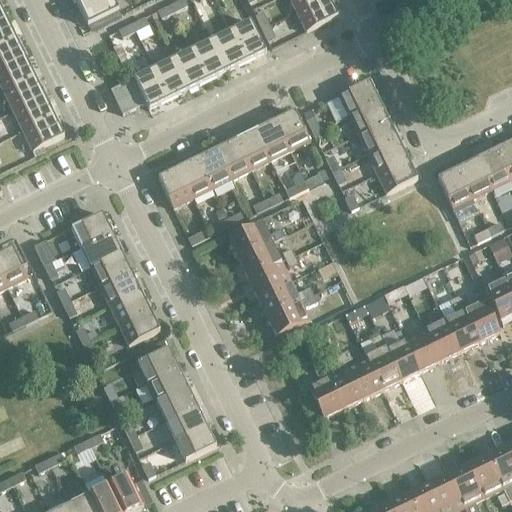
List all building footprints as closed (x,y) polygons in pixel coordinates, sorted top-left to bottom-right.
[(118,13),(111,0),(93,0),(77,8),(87,28),(118,13)] [(325,0),(289,0),(296,15),(325,0)] [(337,19),(327,0),(325,0),(296,15),(306,35),(337,19)] [(187,9),(183,1),(170,8),(174,16),(187,9)] [(174,16),(170,8),(157,14),(161,22),(174,16)] [(262,15),(255,19),(261,32),(269,28),(262,15)] [(148,28),(144,20),(131,27),(135,35),(148,28)] [(0,49),(16,42),(6,22),(0,25),(0,49)] [(266,55),(250,24),(230,33),(246,64),(266,55)] [(135,35),(131,27),(118,33),(122,41),(135,35)] [(275,41),(269,28),(261,32),(267,45),(275,41)] [(246,64),(230,33),(211,43),(226,74),(246,64)] [(0,73),(25,61),(16,42),(0,49),(0,73)] [(226,74),(211,43),(192,52),(207,83),(226,74)] [(120,45),(112,49),(118,61),(126,57),(120,45)] [(207,83),(192,52),(172,62),(187,93),(207,83)] [(35,80),(25,61),(0,73),(0,87),(4,95),(35,80)] [(187,93),(172,62),(153,71),(168,102),(187,93)] [(168,102),(153,71),(133,81),(139,94),(145,106),(148,112),(168,102)] [(44,100),(35,80),(4,95),(13,115),(44,100)] [(139,94),(133,81),(110,92),(116,105),(139,94)] [(379,104),(369,84),(338,99),(348,119),(379,104)] [(145,106),(139,94),(116,105),(122,117),(145,106)] [(54,119),(44,100),(13,115),(23,134),(54,119)] [(388,124),(379,104),(348,119),(357,139),(388,124)] [(310,145),(294,114),(274,124),(290,155),(310,145)] [(64,139),(54,119),(23,134),(33,154),(64,139)] [(314,120),(306,124),(312,137),(320,133),(314,120)] [(290,155),(274,124),(255,133),(270,164),(290,155)] [(398,143),(388,124),(357,139),(367,158),(398,143)] [(270,164),(255,133),(236,143),(251,174),(270,164)] [(327,146),(320,133),(312,137),(319,150),(327,146)] [(251,174),(236,143),(216,152),(231,183),(251,174)] [(407,162),(398,143),(367,158),(376,178),(407,162)] [(511,183),(511,144),(496,153),(511,184),(511,183)] [(231,183),(216,152),(197,162),(212,193),(231,183)] [(511,184),(496,153),(476,162),(491,193),(511,184)] [(333,159),(325,162),(331,175),(339,172),(333,159)] [(212,193),(197,162),(177,171),(193,202),(212,193)] [(417,182),(407,162),(376,178),(386,197),(417,182)] [(491,193),(476,162),(457,172),(472,203),(491,193)] [(193,202),(177,171),(157,181),(173,212),(193,202)] [(346,185),(339,172),(331,175),(338,189),(346,185)] [(472,203),(457,172),(437,182),(452,213),(472,203)] [(318,178),(304,184),(308,192),(321,186),(318,178)] [(308,192),(304,184),(291,190),(295,198),(308,192)] [(279,197),(266,203),(269,211),(283,205),(279,197)] [(352,198),(344,202),(351,215),(358,211),(352,198)] [(269,211),(266,203),(252,210),(256,217),(269,211)] [(221,211),(215,214),(220,225),(227,222),(221,211)] [(111,236),(102,216),(71,232),(80,252),(111,236)] [(240,216),(227,222),(231,230),(244,224),(240,216)] [(231,230),(227,222),(220,225),(214,229),(218,236),(231,230)] [(228,242),(238,263),(271,246),(261,226),(228,242)] [(499,226),(486,232),(490,240),(503,234),(499,226)] [(280,232),(271,236),(275,244),(284,240),(280,232)] [(490,240),(486,232),(473,239),(477,247),(490,240)] [(201,235),(187,242),(191,249),(205,243),(201,235)] [(121,256),(111,236),(80,252),(90,271),(121,256)] [(503,241),(489,248),(497,265),(511,258),(503,241)] [(45,245),(34,250),(43,270),(51,266),(55,264),(45,245)] [(281,265),(271,246),(238,263),(247,282),(281,265)] [(12,250),(0,256),(0,276),(7,291),(27,281),(12,250)] [(281,256),(285,264),(294,260),(290,252),(281,256)] [(480,252),(468,258),(473,267),(485,261),(480,252)] [(130,275),(121,256),(90,271),(99,290),(130,275)] [(298,267),(294,260),(285,264),(289,272),(298,267)] [(290,285),(281,265),(247,282),(257,301),(290,285)] [(58,279),(51,266),(43,270),(50,283),(58,279)] [(140,294),(130,275),(99,290),(109,310),(140,294)] [(511,318),(511,298),(504,281),(483,291),(500,324),(511,318)] [(300,304),(290,285),(257,301),(266,321),(300,304)] [(415,295),(410,286),(403,290),(407,299),(415,295)] [(407,299),(403,290),(395,293),(400,302),(407,299)] [(64,291),(56,295),(62,308),(70,305),(64,291)] [(300,295),(304,303),(313,298),(309,291),(300,295)] [(149,314),(140,294),(109,310),(119,329),(149,314)] [(463,296),(456,300),(460,309),(468,305),(463,296)] [(317,306),(313,298),(304,303),(308,310),(317,306)] [(383,299),(374,304),(381,318),(390,313),(387,307),(383,299)] [(460,309),(456,300),(448,304),(453,313),(460,309)] [(499,337),(483,303),(462,313),(479,347),(499,337)] [(310,324),(300,304),(266,321),(276,341),(310,324)] [(77,318),(70,305),(62,308),(69,322),(77,318)] [(479,347),(462,313),(443,323),(459,356),(479,347)] [(34,314),(21,320),(25,328),(38,322),(34,314)] [(159,334),(149,314),(119,329),(128,349),(159,334)] [(25,328),(21,320),(8,327),(12,335),(25,328)] [(459,356),(443,323),(424,332),(440,366),(459,356)] [(83,330),(75,334),(81,347),(89,343),(83,330)] [(440,366),(424,332),(404,342),(421,375),(440,366)] [(387,345),(383,336),(371,342),(375,351),(387,345)] [(421,375),(404,342),(385,351),(401,385),(421,375)] [(96,357),(89,343),(81,347),(88,360),(96,357)] [(137,366),(147,386),(178,371),(168,351),(137,366)] [(401,385),(385,351),(365,361),(382,394),(401,385)] [(347,353),(340,357),(344,366),(352,362),(347,353)] [(344,366),(340,357),(332,361),(337,370),(344,366)] [(382,394),(365,361),(346,370),(362,404),(382,394)] [(325,376),(320,367),(313,370),(317,379),(325,376)] [(362,404),(346,370),(327,380),(343,413),(362,404)] [(187,390),(178,371),(147,386),(156,405),(187,390)] [(343,413),(327,380),(306,390),(323,423),(343,413)] [(111,387),(103,391),(109,404),(117,401),(111,387)] [(197,410),(187,390),(156,405),(166,425),(197,410)] [(124,414),(117,401),(109,404),(116,418),(124,414)] [(206,429),(197,410),(166,425),(175,444),(206,429)] [(130,426),(122,430),(128,443),(136,439),(130,426)] [(216,449),(206,429),(175,444),(185,464),(216,449)] [(103,445),(99,438),(86,444),(90,452),(103,445)] [(143,452),(136,439),(128,443),(135,456),(143,452)] [(90,452),(86,444),(73,450),(77,458),(90,452)] [(511,463),(505,450),(486,459),(502,493),(504,496),(509,505),(511,503),(511,463)] [(64,465),(60,457),(47,463),(51,471),(64,465)] [(502,493),(486,459),(467,469),(483,502),(502,493)] [(51,471),(47,463),(34,470),(38,477),(51,471)] [(149,465),(141,469),(148,482),(155,478),(149,465)] [(483,502),(467,469),(447,478),(464,511),(483,502)] [(25,484),(22,476),(8,482),(12,490),(25,484)] [(462,511),(464,511),(447,478),(428,488),(439,511),(462,511)] [(128,479),(108,488),(119,511),(137,511),(143,509),(128,479)] [(0,496),(12,490),(8,482),(0,486),(0,496)] [(119,511),(108,488),(88,498),(95,511),(119,511)] [(439,511),(428,488),(408,497),(415,511),(439,511)] [(509,505),(504,496),(497,500),(501,509),(509,505)] [(415,511),(408,497),(389,507),(391,511),(415,511)] [(95,511),(88,498),(69,507),(71,511),(95,511)]
